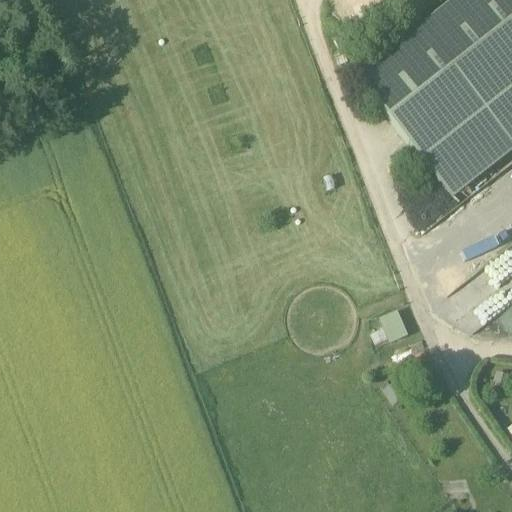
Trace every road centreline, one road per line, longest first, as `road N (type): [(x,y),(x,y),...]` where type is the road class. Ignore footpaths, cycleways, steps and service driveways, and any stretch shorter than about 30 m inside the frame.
road 1 (residential): [(350,126),(447,371),(511,471)]
road 2 (track): [(301,0),(350,126)]
